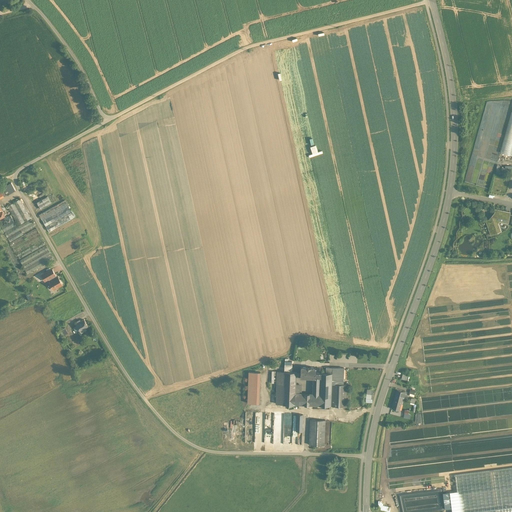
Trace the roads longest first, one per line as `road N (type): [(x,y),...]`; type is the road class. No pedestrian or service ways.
road 1 (tertiary): [(431,0),(453,101),(449,191),(377,410),(366,511)]
road 2 (track): [(11,173),(121,368),(173,432),(204,450),(368,455)]
road 3 (track): [(104,121),(249,46),(432,1)]
road 4 (track): [(104,121),(80,65),(30,0)]
